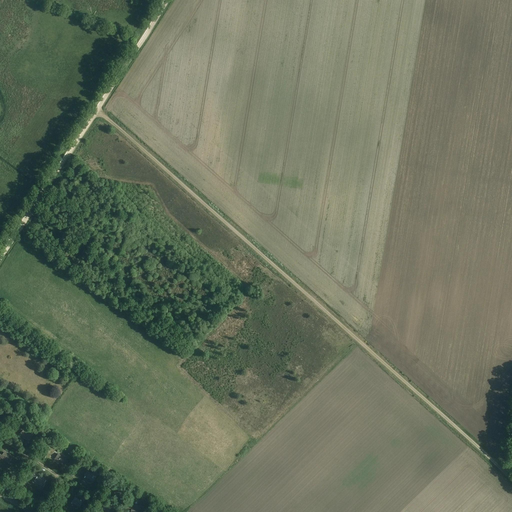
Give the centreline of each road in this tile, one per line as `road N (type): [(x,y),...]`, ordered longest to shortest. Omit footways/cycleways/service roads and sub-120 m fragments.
road 1 (track): [(511,478),(95,109)]
road 2 (track): [(167,0),(0,258)]
